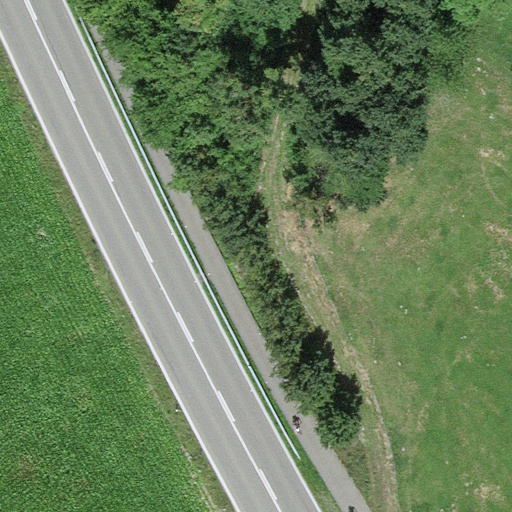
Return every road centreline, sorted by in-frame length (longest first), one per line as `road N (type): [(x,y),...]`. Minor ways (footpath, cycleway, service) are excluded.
road 1 (secondary): [(29,0),(285,511)]
road 2 (track): [(311,0),(279,127),(273,217),(352,384),(383,511)]
